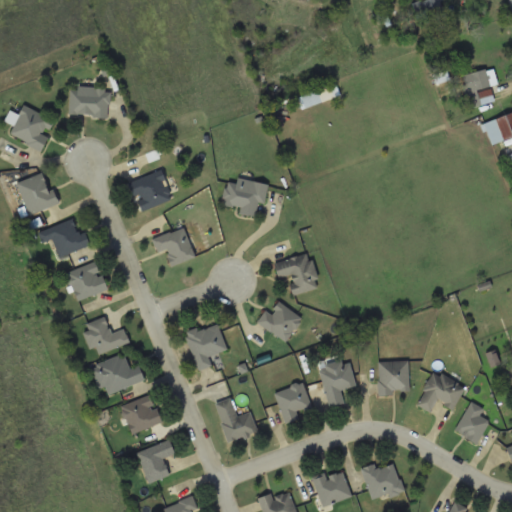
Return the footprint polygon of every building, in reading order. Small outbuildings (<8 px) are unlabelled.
[(422,0),(428,21),(450,15),(445,0),(422,0)] [(491,85),(497,83),(493,67),(461,76),(469,108),(495,101),(491,85)] [(69,114),(108,116),(110,88),(71,86),(69,114)] [(47,135),(53,118),(23,106),(11,136),(44,149),(50,136),(47,135)] [(511,112),(484,122),(492,144),(511,136),(511,112)] [(173,198),(161,169),(130,182),(141,211),(173,198)] [(17,182),(29,214),(58,204),(46,171),(17,182)] [(267,185),(229,176),(222,203),(241,208),(240,212),(259,217),(267,185)] [(59,255),(91,246),(87,231),(78,234),(74,220),(39,230),(43,242),(54,239),(59,255)] [(318,288),(310,253),(274,261),(278,278),(289,275),(294,294),(318,288)] [(68,270),(76,299),(107,291),(99,262),(68,270)] [(185,333),(198,370),(213,366),(209,356),(227,349),(218,322),(185,333)] [(146,380),(141,364),(130,368),(125,353),(93,365),(104,395),(146,380)] [(329,407),(345,403),(342,389),(355,386),(349,359),(319,366),(329,407)] [(395,395),(395,391),(409,391),(409,360),(378,360),(378,395),(395,395)] [(456,409),(465,384),(431,371),(418,406),(432,411),(435,401),(456,409)] [(312,407),(303,382),(275,392),(285,423),(300,418),(298,412),(312,407)] [(133,434),(163,421),(151,393),(121,406),(133,434)] [(237,416),(232,398),(216,402),(227,441),(257,433),(251,412),(237,416)] [(480,415),(484,408),(471,401),(454,430),(477,443),(489,421),(480,415)] [(137,452),(149,482),(171,474),(164,457),(176,453),(171,439),(137,452)] [(392,460),(363,470),(372,500),(402,490),(392,460)] [(352,497),(343,470),(314,479),(323,506),(352,497)] [(258,499),(263,511),(296,511),(288,488),(258,499)] [(165,511),(193,511),(199,509),(193,495),(164,508),(165,511)] [(465,511),(468,509),(455,501),(448,511),(465,511)]
